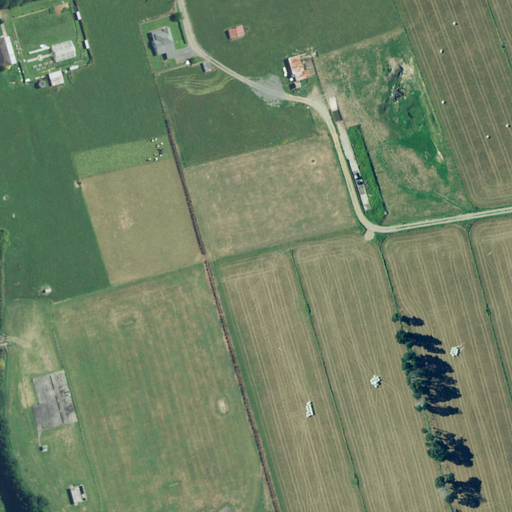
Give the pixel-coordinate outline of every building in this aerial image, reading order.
[(244,35),(241,26),(227,30),(230,39),(244,35)] [(176,57),(168,28),(161,30),(161,32),(150,35),(156,56),(165,53),(166,60),(176,57)] [(0,68),(16,64),(8,36),(0,37),(0,68)] [(291,75),(292,74),(294,80),(294,82),(297,81),(315,76),(311,62),(301,65),(299,56),(287,59),(291,75)] [(63,83),(60,71),(48,75),(52,87),(63,83)] [(87,502),(82,484),(68,488),(73,506),(87,502)]
